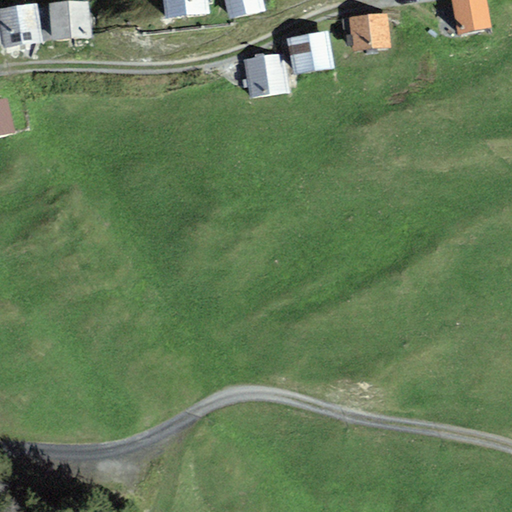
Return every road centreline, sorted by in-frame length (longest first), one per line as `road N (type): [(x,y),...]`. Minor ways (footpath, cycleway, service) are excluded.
road 1 (track): [(511,445),(241,392),(133,444),(65,452),(0,446)]
road 2 (track): [(394,0),(344,5),(188,64),(0,70)]
